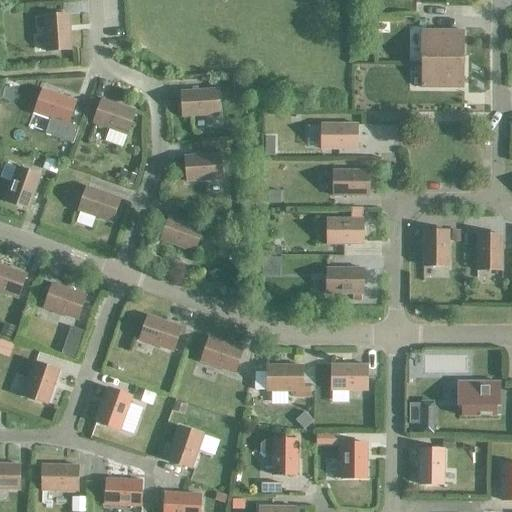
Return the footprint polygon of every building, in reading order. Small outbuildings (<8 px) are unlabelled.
[(43,19),(34,19),(35,29),(44,29),(46,53),(71,51),(68,16),(43,18),(43,19)] [(421,32),(421,66),(442,66),(442,56),(463,56),(463,33),(421,32)] [(442,66),(421,66),(420,89),(463,89),(463,56),(442,56),(442,66)] [(250,77),(232,79),(233,100),(240,99),(251,98),(251,93),(250,77)] [(6,84),(1,101),(11,104),(17,88),(6,84)] [(42,91),(34,115),(50,120),(45,135),(45,137),(71,146),(77,130),(67,126),(75,103),(42,91)] [(181,93),(182,118),(217,116),(216,91),(181,93)] [(105,143),(122,149),(126,136),(135,113),(101,101),(93,125),(110,131),(105,143)] [(321,126),(321,151),(356,151),(356,126),(321,126)] [(185,158),(186,183),(221,181),(220,156),(185,158)] [(45,160),(41,172),(55,177),(59,166),(45,160)] [(5,202),(28,210),(40,177),(16,169),(5,202)] [(333,172),(333,198),(368,198),(368,172),(333,172)] [(119,173),(115,183),(131,189),(135,179),(119,173)] [(120,200),(86,189),(78,212),(111,224),(120,200)] [(279,192),(267,192),(267,206),(279,206),(279,192)] [(362,246),(362,211),(350,211),(350,221),(327,221),(327,246),(362,246)] [(202,230),(169,218),(160,242),(193,254),(202,230)] [(423,268),(448,268),(448,233),(423,233),(423,268)] [(472,237),(463,237),(463,248),(472,248),(472,237)] [(476,237),(476,272),(501,272),(502,237),(476,237)] [(269,249),(269,257),(280,257),(280,249),(269,249)] [(0,293),(17,300),(26,276),(0,266),(0,293)] [(362,296),(362,270),(327,270),(326,295),(352,296),(355,295),(361,296),(362,296)] [(52,285),(43,309),(77,321),(85,297),(52,285)] [(147,317),(139,341),(172,353),(181,329),(147,317)] [(4,324),(0,334),(11,340),(16,329),(4,324)] [(209,339),(200,363),(234,375),(242,351),(209,339)] [(65,341),(60,355),(73,359),(78,346),(65,341)] [(0,344),(0,358),(8,361),(12,348),(0,344)] [(35,364),(23,397),(47,406),(59,372),(35,364)] [(302,386),(302,367),(267,367),(267,375),(255,375),(255,391),(267,391),(267,393),(295,393),(295,399),(309,399),(309,386),(302,386)] [(331,367),(331,392),(366,392),(366,367),(331,367)] [(461,408),(461,418),(500,418),(500,416),(496,416),(496,408),(500,408),(500,384),(457,384),(457,408),(461,408)] [(107,390),(96,423),(120,431),(131,398),(107,390)] [(144,392),(140,403),(151,407),(155,396),(144,392)] [(176,404),(173,412),(183,416),(185,407),(176,404)] [(417,405),(408,405),(407,425),(416,425),(416,435),(433,436),(433,419),(416,419),(417,405)] [(305,417),(295,425),(302,432),(311,424),(305,417)] [(179,428),(167,461),(191,470),(203,436),(179,428)] [(337,437),(316,437),(316,446),(337,446),(337,437)] [(272,441),(264,441),(260,446),(260,453),(265,458),(272,458),(272,476),(297,477),(297,441),(272,441)] [(451,442),(442,442),(442,451),(451,451),(451,442)] [(341,445),(341,480),(366,480),(366,445),(341,445)] [(418,450),(418,486),(443,486),(443,451),(442,451),(418,450)] [(0,491),(19,492),(19,466),(0,465),(0,491)] [(511,466),(501,467),(500,502),(511,502),(511,466)] [(42,467),(42,492),(77,493),(77,467),(42,467)] [(106,481),(105,506),(140,508),(141,483),(106,481)] [(279,487),(259,487),(259,496),(280,496),(279,487)] [(163,511),(199,511),(200,496),(165,494),(163,511)] [(217,494),(214,502),(224,505),(227,498),(217,494)] [(71,499),(70,511),(85,511),(85,499),(71,499)] [(232,501),(231,511),(243,511),(244,502),(232,501)]
